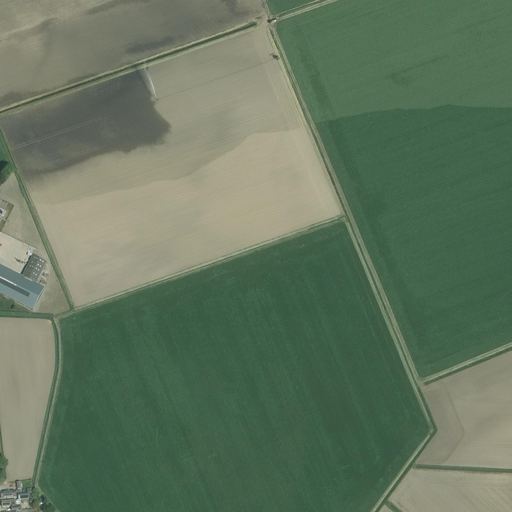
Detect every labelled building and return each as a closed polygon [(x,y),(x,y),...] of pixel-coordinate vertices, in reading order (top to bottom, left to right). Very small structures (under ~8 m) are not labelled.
[(34,256),(23,278),(36,284),(47,263),(34,256)] [(0,266),(0,294),(33,312),(45,289),(36,284),(23,278),(0,266)] [(1,499),(6,498),(18,497),(18,501),(21,500),(28,499),(29,499),(29,498),(28,496),(28,494),(18,495),(15,495),(15,492),(1,493),(1,499)] [(10,509),(11,511),(21,511),(21,510),(21,505),(16,506),(15,500),(6,501),(1,502),(2,508),(12,507),(12,508),(10,509)] [(42,503),(39,505),(40,508),(43,511),(47,509),(42,503)]
